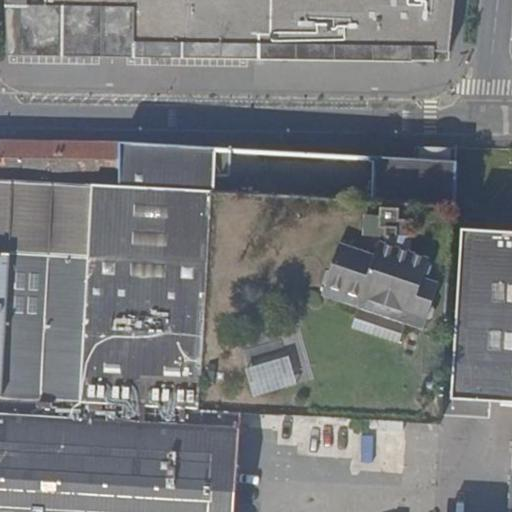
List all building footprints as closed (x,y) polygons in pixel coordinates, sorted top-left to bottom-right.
[(14,58),(264,60),(264,0),(9,0),(11,17),(14,58)] [(264,0),(264,60),(432,63),(432,61),(430,61),(431,52),(447,53),(447,0),(264,0)] [(99,139),(0,136),(0,175),(104,179),(99,139)] [(457,169),(457,160),(376,160),(125,145),(124,187),(94,186),(81,397),(446,427),(457,169)] [(85,187),(0,181),(0,254),(85,261),(85,187)] [(511,490),(510,511),(511,511),(511,234),(468,232),(461,402),(511,405),(511,490)] [(85,261),(0,254),(0,399),(73,404),(85,261)] [(73,404),(0,399),(0,511),(235,511),(243,414),(73,404)]
